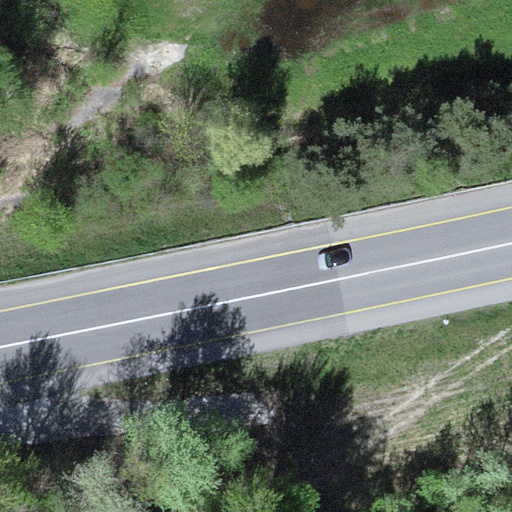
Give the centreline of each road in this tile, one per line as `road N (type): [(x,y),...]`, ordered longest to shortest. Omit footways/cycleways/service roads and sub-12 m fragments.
road 1 (primary): [(511,247),(0,355)]
road 2 (motorway): [(0,419),(511,317)]
road 3 (motorway): [(511,77),(0,179)]
road 4 (track): [(94,133),(0,4)]
